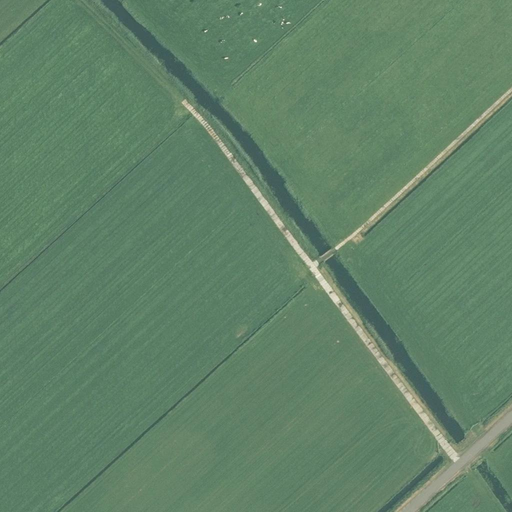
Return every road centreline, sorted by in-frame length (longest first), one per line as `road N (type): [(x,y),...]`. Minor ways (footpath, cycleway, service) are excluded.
road 1 (unknown): [(455,472),(219,143),(165,89)]
road 2 (tertiary): [(412,511),(511,420)]
